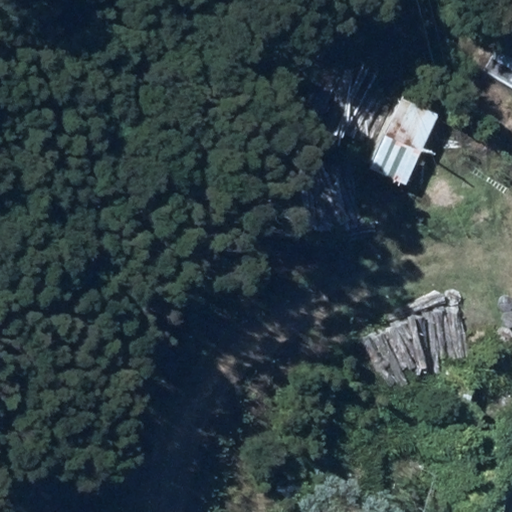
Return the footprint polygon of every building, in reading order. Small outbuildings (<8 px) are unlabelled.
[(511,28),(485,72),(511,88),(511,28)] [(400,97),(383,128),(415,146),(433,115),(400,97)] [(430,170),(414,197),(440,212),(455,184),(430,170)] [(442,371),(435,413),(463,418),(471,377),(442,371)] [(438,469),(432,511),(497,511),(502,477),(438,469)]
